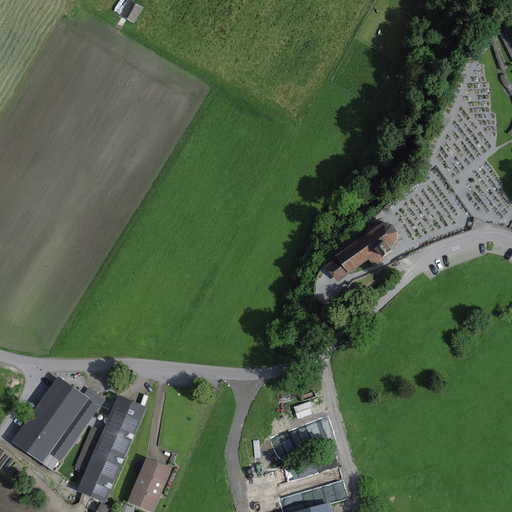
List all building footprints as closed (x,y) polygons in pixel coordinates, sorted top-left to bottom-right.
[(145,7),(133,0),(125,14),(137,20),(145,7)] [(336,257),(338,259),(327,267),(337,281),(367,260),(371,266),(382,259),(392,252),(388,246),(395,241),(396,234),(391,226),(383,224),(336,257)] [(57,389),(21,439),(38,451),(46,440),(60,420),(73,401),(57,389)] [(125,395),(84,489),(111,500),(151,406),(125,395)] [(103,407),(90,398),(70,427),(56,447),(52,452),(65,461),(103,407)] [(46,440),(56,447),(70,427),(60,420),(46,440)] [(152,457),(134,499),(158,510),(176,468),(152,457)] [(122,511),(123,511),(107,503),(102,511),(122,511)]
